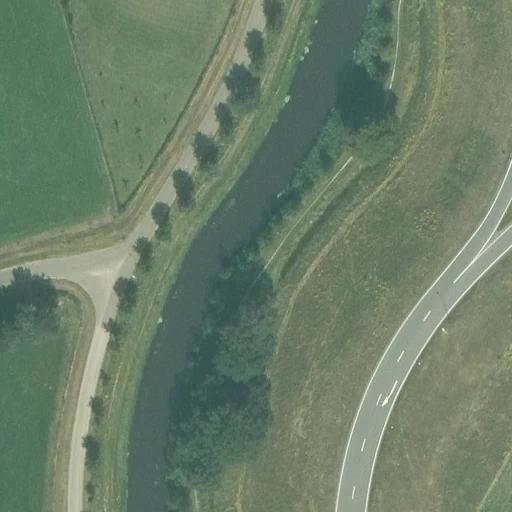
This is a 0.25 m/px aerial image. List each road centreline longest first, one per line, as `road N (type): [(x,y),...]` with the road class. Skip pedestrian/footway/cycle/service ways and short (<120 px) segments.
road 1 (unclassified): [(116,282),(199,150),(267,0)]
road 2 (trunk): [(440,298),(402,348),(364,424),(344,511)]
road 3 (unclassified): [(76,511),(79,444),(116,282)]
road 4 (trunk): [(511,179),(440,298)]
